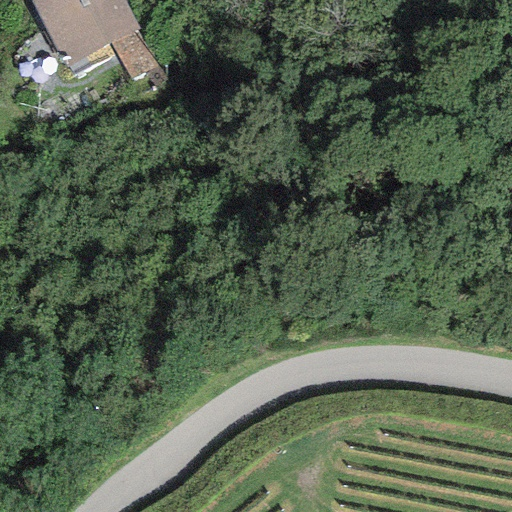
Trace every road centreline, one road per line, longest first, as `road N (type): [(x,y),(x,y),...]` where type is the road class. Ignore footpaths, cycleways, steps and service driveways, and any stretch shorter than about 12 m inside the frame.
road 1 (track): [(0,154),(224,75),(511,108)]
road 2 (residential): [(99,511),(231,400),(296,363),(383,355),(511,375)]
